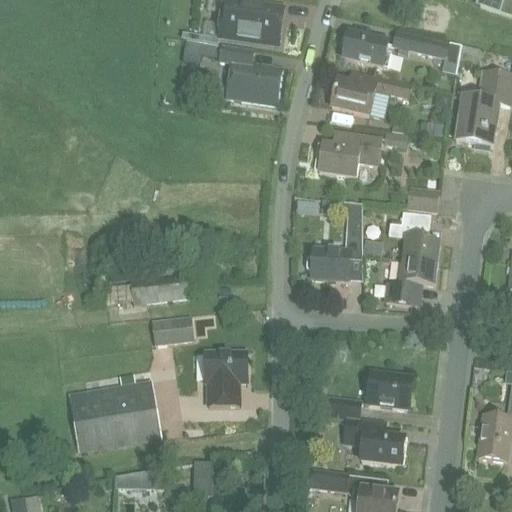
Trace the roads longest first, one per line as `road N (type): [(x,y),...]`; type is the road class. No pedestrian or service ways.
road 1 (residential): [(284,329),(291,144),(328,0)]
road 2 (residential): [(284,511),(284,329)]
road 3 (residential): [(456,335),(284,329)]
road 4 (tertiary): [(456,335),(477,216),(511,204)]
road 5 (tertiary): [(445,487),(456,335)]
